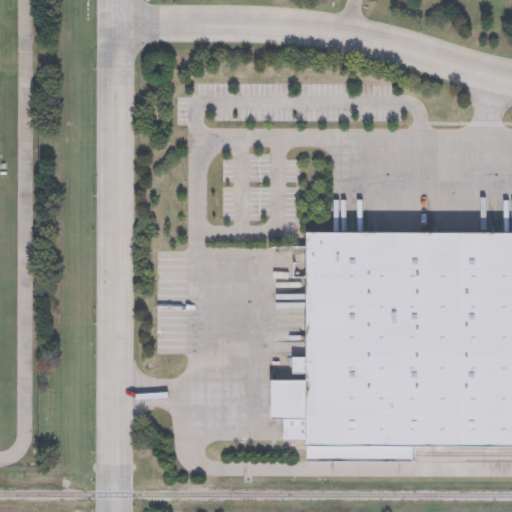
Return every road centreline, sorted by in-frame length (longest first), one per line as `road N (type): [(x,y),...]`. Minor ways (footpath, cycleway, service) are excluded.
road 1 (tertiary): [(114,0),(113,511)]
road 2 (tertiary): [(511,81),(311,33),(114,27)]
